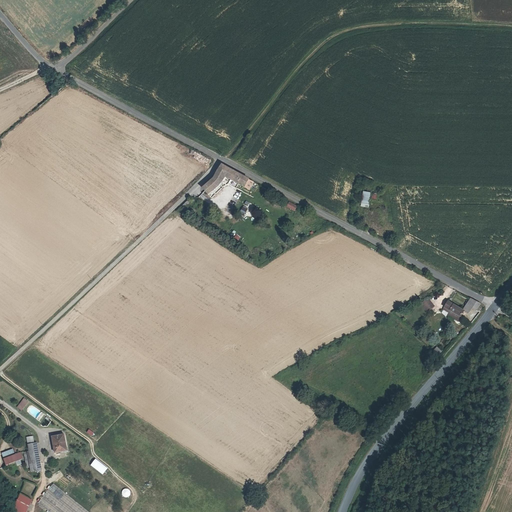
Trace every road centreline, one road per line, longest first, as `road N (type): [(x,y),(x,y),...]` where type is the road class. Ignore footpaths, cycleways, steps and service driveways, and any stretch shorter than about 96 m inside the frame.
road 1 (track): [(229,162),(326,42),(379,28),(511,26)]
road 2 (unclassified): [(495,305),(220,158)]
road 3 (unclassified): [(220,158),(0,368)]
road 4 (secondary): [(345,511),(387,435),(495,305)]
road 5 (unclassified): [(220,158),(55,68)]
